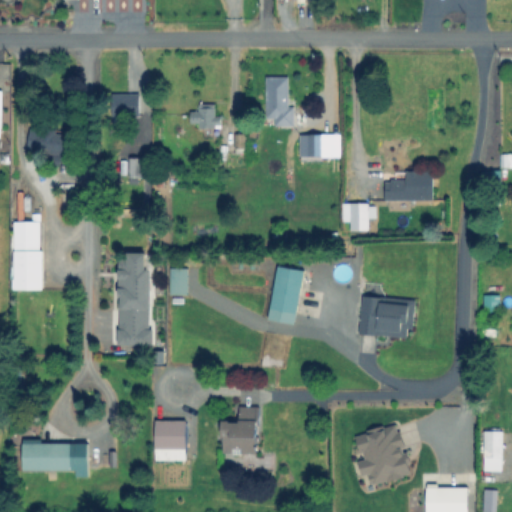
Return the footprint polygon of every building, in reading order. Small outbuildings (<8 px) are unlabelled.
[(294,107),(294,126),(276,126),(276,117),(266,117),(267,77),(290,77),(290,107),(294,107)] [(140,94),(140,117),(115,116),(115,93),(140,94)] [(215,105),(215,117),(221,117),(220,129),(199,129),(199,123),(192,123),(192,112),(201,112),(201,105),(215,105)] [(73,137),(69,157),(28,148),(33,128),(73,137)] [(340,138),(340,157),(300,157),(301,138),(340,138)] [(511,153),(511,176),(502,176),(502,189),(483,189),(483,171),(499,171),(499,153),(511,153)] [(142,160),(142,176),(130,176),(130,160),(142,160)] [(434,173),(434,202),(387,202),(388,182),(411,183),(411,172),(434,173)] [(370,205),(370,232),(352,232),(352,222),(342,222),(343,205),(370,205)] [(218,223),(218,233),(191,232),(191,222),(218,223)] [(43,224),(43,290),(16,290),(16,224),(43,224)] [(145,247),(145,255),(151,255),(151,339),(117,339),(117,323),(118,323),(119,255),(127,255),(127,247),(145,247)] [(306,272),(295,324),(269,319),(281,266),(306,272)] [(190,270),(190,295),(172,295),(172,270),(190,270)] [(415,302),(410,339),(360,332),(365,295),(415,302)] [(501,295),(501,311),(485,311),(485,295),(501,295)] [(260,409),(259,453),(227,452),(227,422),(238,422),(238,409),(260,409)] [(186,422),(186,461),(158,460),(158,422),(186,422)] [(370,484),(410,474),(405,451),(403,451),(397,422),(354,432),(360,458),(356,459),(360,475),(367,473),(370,484)] [(504,470),(486,471),(485,431),(503,430),(504,470)] [(72,445),(72,471),(25,470),(25,445),(72,445)] [(424,511),(425,484),(467,484),(467,511),(424,511)] [(488,494),(488,511),(479,511),(479,494),(488,494)]
